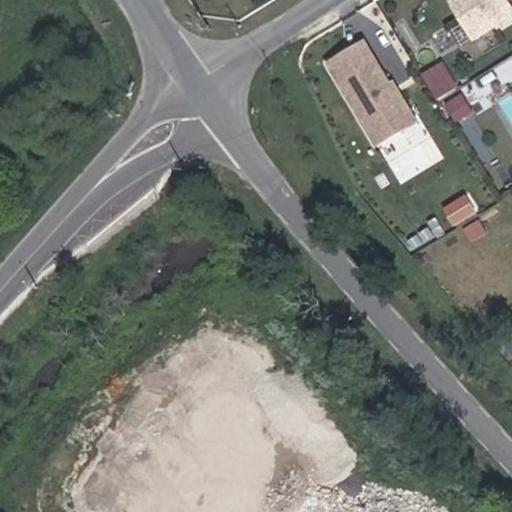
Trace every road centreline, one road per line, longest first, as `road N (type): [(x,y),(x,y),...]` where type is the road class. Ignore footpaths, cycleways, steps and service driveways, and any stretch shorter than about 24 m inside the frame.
road 1 (tertiary): [(225,126),(382,315),(511,454)]
road 2 (tertiary): [(163,159),(195,168),(228,159),(250,134),(252,84),(231,58),(199,46),(152,64),(136,93)]
road 3 (tertiary): [(136,93),(91,143),(0,206)]
road 4 (tertiary): [(0,209),(63,175),(163,159)]
road 5 (tertiary): [(0,293),(114,169)]
road 6 (unclassified): [(195,86),(333,0)]
road 7 (tertiary): [(114,169),(178,63)]
